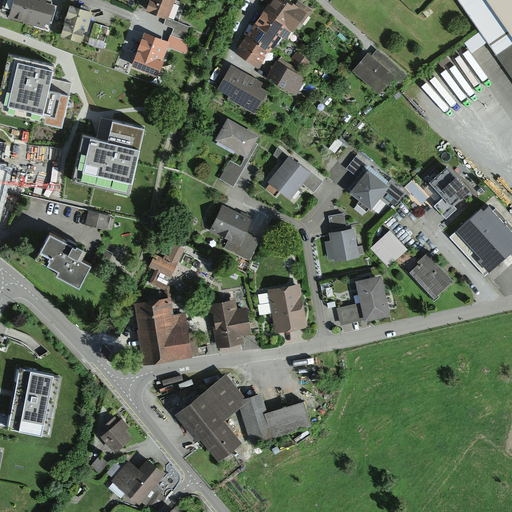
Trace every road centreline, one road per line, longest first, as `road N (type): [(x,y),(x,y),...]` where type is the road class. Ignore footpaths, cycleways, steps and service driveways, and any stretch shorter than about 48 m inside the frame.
road 1 (residential): [(120,386),(138,375),(511,302)]
road 2 (tertiary): [(10,273),(120,386)]
road 3 (unknown): [(511,132),(477,132),(452,110),(448,75),(459,58)]
